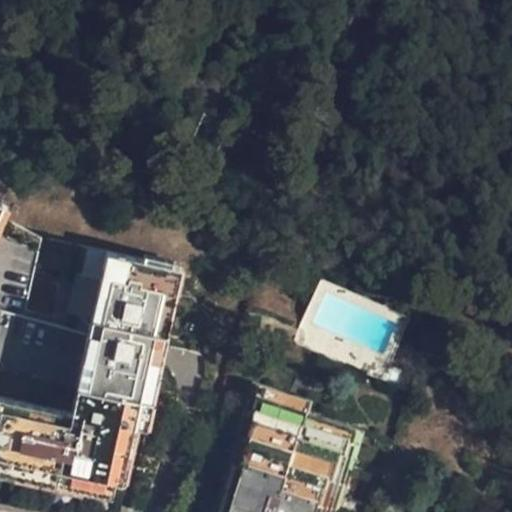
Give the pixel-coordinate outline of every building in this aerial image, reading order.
[(0,193),(0,220),(10,199),(0,193)] [(94,310),(104,248),(84,245),(74,307),(94,310)] [(146,425),(154,397),(166,351),(188,265),(166,259),(116,248),(100,307),(87,358),(75,407),(9,389),(0,386),(0,463),(25,470),(112,492),(115,479),(122,481),(127,460),(137,423),(146,425)] [(305,423),(308,410),(256,394),(239,444),(226,488),(218,511),(328,511),(336,487),(352,438),(305,423)] [(437,505),(423,498),(418,511),(444,511),(443,511),(437,505)]
